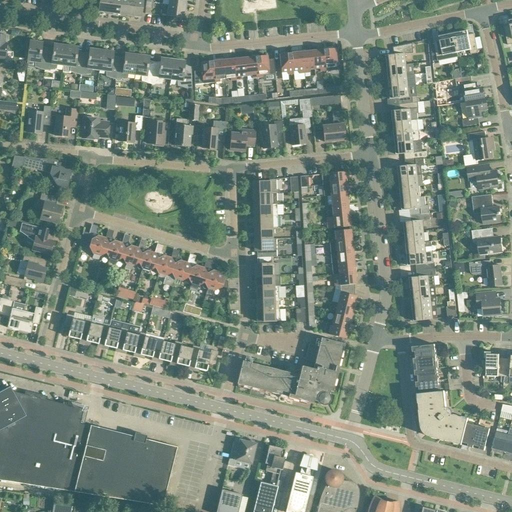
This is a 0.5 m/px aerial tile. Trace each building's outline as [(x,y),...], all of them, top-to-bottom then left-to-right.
[(99,0),(98,11),(109,13),(110,0),(99,0)] [(110,0),(109,13),(120,14),(121,0),(110,0)] [(121,0),(120,14),(130,16),(132,0),(121,0)] [(141,0),(132,0),(130,16),(141,17),(144,0),(141,0)] [(151,3),(146,2),(145,13),(151,14),(152,8),(153,9),(154,3),(151,2),(151,3)] [(185,7),(168,5),(167,16),(184,18),(185,7)] [(511,19),(509,20),(510,25),(504,26),(504,28),(499,29),(501,38),(506,37),(508,45),(511,44),(511,19)] [(467,31),(453,33),(457,53),(458,53),(470,50),(471,55),(478,53),(474,34),(468,35),(467,31)] [(457,53),(453,33),(439,36),(440,41),(434,42),(438,61),(458,57),(458,53),(457,53)] [(35,67),(45,71),(47,50),(41,50),(42,43),(30,41),(26,66),(35,67)] [(386,56),(387,67),(406,65),(405,54),(414,53),(413,43),(393,47),(394,55),(386,56)] [(56,65),(63,66),(66,46),(54,44),(53,51),(47,50),(45,71),(55,70),(56,65)] [(70,72),(80,75),(83,55),(77,54),(78,47),(66,46),(63,66),(70,67),(70,72)] [(335,48),(323,50),(325,71),(331,70),(331,67),(337,67),(335,48)] [(92,69),(99,70),(101,50),(90,49),(89,56),(83,55),(80,75),(91,75),(92,69)] [(106,77),(116,80),(118,60),(113,59),(113,52),(101,50),(99,70),(106,71),(106,77)] [(323,50),(313,51),(314,69),(320,69),(320,71),(325,71),(323,50)] [(313,51),(302,52),(304,73),(309,72),(309,70),(314,69),(313,51)] [(302,52),(291,53),(293,74),(293,71),(298,71),(298,74),(304,73),(302,52)] [(293,74),(291,53),(279,54),(281,73),(287,72),(288,75),(293,74)] [(128,74),(135,75),(137,55),(125,54),(124,60),(118,60),(116,80),(126,79),(128,74)] [(142,81),(151,85),(154,64),(148,64),(149,57),(137,55),(135,75),(141,76),(142,81)] [(267,56),(255,57),(257,78),(263,77),(263,75),(275,73),(274,59),(267,60),(267,56)] [(255,57),(244,58),(246,76),(252,76),(252,78),(257,78),(255,57)] [(164,79),(170,80),(173,60),(161,58),(160,65),(154,64),(151,85),(162,84),(164,79)] [(244,58),(234,59),(236,80),(241,79),(241,77),(246,76),(244,58)] [(234,59),(223,60),(225,78),(230,78),(230,81),(236,80),(234,59)] [(173,60),(170,80),(177,80),(177,86),(187,89),(192,89),(191,69),(184,68),(185,61),(173,60)] [(223,60),(212,61),(214,82),(220,82),(220,79),(225,78),(223,60)] [(214,82),(212,61),(201,62),(201,71),(194,71),(194,84),(203,84),(203,83),(214,82)] [(387,67),(388,77),(407,75),(406,65),(387,67)] [(388,77),(389,88),(408,86),(408,81),(415,80),(414,74),(407,75),(388,77)] [(464,85),(466,102),(485,99),(483,88),(478,89),(477,83),(472,84),(471,77),(455,79),(457,87),(464,85)] [(453,80),(435,83),(438,106),(445,106),(447,105),(446,88),(457,87),(455,79),(453,80)] [(399,98),(399,104),(418,102),(417,96),(409,97),(408,86),(389,88),(391,99),(399,98)] [(106,109),(115,110),(116,96),(107,95),(106,109)] [(340,95),(320,97),(321,105),(341,103),(340,95)] [(485,99),(466,102),(469,119),(462,120),(463,127),(479,124),(478,117),(482,117),(481,111),(488,110),(486,98),(485,99)] [(311,106),(310,99),(299,100),(300,112),(302,111),(303,118),(297,119),(298,126),(290,126),(292,145),(306,144),(304,130),(310,129),(309,119),(309,118),(312,117),(311,106)] [(0,101),(0,109),(15,111),(16,103),(0,101)] [(392,111),(393,122),(418,120),(417,114),(419,113),(418,102),(399,104),(400,110),(392,111)] [(188,120),(198,121),(199,105),(190,104),(188,120)] [(77,128),(77,124),(78,110),(66,109),(66,117),(56,116),(54,136),(68,137),(69,127),(77,128)] [(41,134),(42,124),(43,113),(29,111),(26,132),(41,134)] [(323,126),(324,142),(345,140),(344,131),(345,131),(345,126),(343,126),(343,124),(341,111),(332,112),(333,125),(323,126)] [(120,122),(118,141),(134,142),(135,130),(141,131),(142,116),(135,116),(135,124),(120,122)] [(82,138),(94,139),(94,137),(107,138),(109,123),(99,122),(99,119),(84,118),(82,138)] [(176,125),(174,146),(190,147),(191,135),(192,135),(193,126),(186,126),(186,120),(176,119),(176,125)] [(393,122),(394,133),(419,130),(418,120),(393,122)] [(203,128),(203,138),(202,148),(216,149),(218,131),(225,131),(226,122),(213,121),(213,129),(203,128)] [(274,125),(261,127),(262,136),(260,136),(261,142),(262,141),(263,148),(277,147),(276,134),(283,133),(282,123),(282,121),(274,122),(274,125)] [(147,125),(147,135),(148,135),(147,144),(164,145),(165,132),(163,132),(163,123),(148,122),(147,125)] [(231,133),(230,150),(245,152),(245,145),(254,146),(255,131),(239,130),(239,134),(231,133)] [(394,133),(395,144),(420,141),(419,130),(394,133)] [(469,156),(464,156),(465,166),(478,165),(477,160),(493,158),(492,150),(495,150),(494,144),(491,144),(490,138),(486,139),(485,132),(469,134),(470,142),(474,141),(476,155),(472,155),(469,156)] [(404,154),(405,160),(424,158),(429,158),(428,151),(421,152),(420,141),(395,144),(396,155),(404,154)] [(21,170),(22,166),(24,157),(14,156),(12,169),(21,170)] [(24,157),(22,166),(50,173),(50,174),(59,188),(66,190),(70,171),(64,170),(65,162),(66,162),(66,161),(24,157)] [(398,167),(399,178),(418,176),(418,175),(422,175),(421,166),(425,165),(424,158),(405,160),(406,166),(398,167)] [(478,181),(479,190),(489,188),(499,187),(497,171),(491,172),(490,165),(469,168),(467,168),(469,181),(475,180),(478,181)] [(321,174),(322,185),(346,183),(345,172),(321,174)] [(400,189),(419,187),(424,186),(422,175),(418,176),(399,178),(400,189)] [(301,187),(306,187),(309,187),(308,176),(300,176),(301,187)] [(291,193),(293,192),(298,192),(297,177),(290,178),(291,193)] [(252,182),(253,194),(276,193),(279,193),(279,190),(276,190),(276,179),(269,180),(269,181),(252,182)] [(324,196),(331,195),(347,194),(346,183),(322,185),(324,196)] [(400,189),(401,199),(420,197),(419,187),(400,189)] [(253,205),(277,204),(279,204),(279,201),(277,201),(276,193),(253,194),(253,205)] [(40,220),(48,222),(57,224),(62,206),(56,205),(58,197),(41,194),(40,201),(38,201),(37,206),(38,209),(42,210),(40,220)] [(331,195),(332,206),(348,204),(347,194),(331,195)] [(482,213),(484,225),(501,223),(500,215),(499,207),(493,207),(492,195),(472,197),(474,214),(482,213)] [(410,210),(411,216),(430,214),(429,207),(429,205),(425,206),(425,197),(420,197),(401,199),(402,210),(410,210)] [(253,205),(254,217),(277,216),(277,204),(253,205)] [(332,206),(333,217),(349,215),(348,204),(332,206)] [(403,222),(405,233),(423,231),(422,221),(430,220),(430,214),(411,216),(411,221),(403,222)] [(333,217),(326,217),(327,229),(334,228),(350,226),(349,215),(333,217)] [(254,217),(254,228),(272,227),(278,227),(277,216),(254,217)] [(20,232),(34,242),(32,250),(50,254),(53,241),(49,240),(51,230),(39,227),(38,231),(35,231),(36,227),(22,223),(19,232),(20,232)] [(254,228),(254,239),(272,239),(272,227),(254,228)] [(334,231),(335,242),(336,242),(352,240),(351,229),(334,231)] [(494,238),(494,235),(487,236),(486,229),(476,230),(472,231),(473,243),(476,245),(478,245),(480,255),(485,255),(492,254),(502,253),(501,237),(494,238)] [(405,233),(406,244),(425,242),(423,231),(405,233)] [(100,255),(106,252),(109,245),(105,239),(98,236),(92,240),(89,234),(83,232),(80,244),(90,247),(93,253),(92,258),(99,260),(100,256),(100,255)] [(257,251),(257,258),(272,257),(276,257),(276,239),(272,239),(254,239),(255,251),(257,251)] [(331,252),(331,254),(353,251),(352,240),(336,242),(335,242),(330,243),(330,249),(331,252)] [(122,264),(125,265),(126,265),(126,263),(123,257),(125,250),(122,244),(115,241),(109,245),(106,252),(109,258),(108,263),(115,265),(117,260),(117,261),(117,260),(119,259),(122,264)] [(406,244),(407,255),(426,253),(426,252),(425,247),(432,247),(431,241),(425,242),(406,244)] [(138,269),(142,270),(142,268),(139,262),(141,255),(138,248),(131,246),(125,250),(123,257),(126,263),(126,265),(125,265),(124,268),(132,270),(133,265),(136,264),(138,269)] [(150,270),(155,267),(158,259),(154,253),(147,251),(141,255),(139,262),(142,268),(142,270),(141,273),(148,275),(149,270),(150,270)] [(331,254),(332,264),(338,263),(338,264),(354,262),(353,251),(331,254)] [(416,265),(417,271),(436,269),(435,263),(433,263),(432,252),(426,252),(426,253),(407,255),(408,266),(416,265)] [(24,277),(34,279),(34,282),(42,284),(46,268),(45,268),(47,260),(24,255),(23,261),(28,262),(24,277)] [(174,283),(175,278),(172,272),(174,264),(171,258),(164,256),(158,259),(155,267),(159,273),(157,278),(164,280),(163,284),(172,287),(174,283)] [(255,264),(255,276),(279,275),(279,263),(273,264),(272,257),(257,258),(257,264),(255,264)] [(187,283),(191,284),(191,285),(192,283),(188,277),(190,269),(187,263),(180,261),(174,264),(172,272),(175,278),(174,283),(181,285),(182,280),(185,279),(187,283)] [(490,261),(469,263),(470,271),(471,273),(472,274),(474,275),(476,276),(488,274),(489,287),(503,285),(501,266),(491,267),(490,261)] [(332,264),(333,275),(339,274),(355,273),(354,262),(338,264),(338,263),(332,264)] [(203,289),(207,290),(208,288),(205,281),(207,274),(203,268),(196,266),(190,269),(188,277),(192,283),(191,285),(191,284),(190,288),(197,290),(198,285),(199,285),(201,284),(203,289)] [(409,278),(410,289),(435,286),(434,276),(436,275),(436,269),(417,271),(417,277),(409,278)] [(207,290),(206,293),(214,295),(215,290),(221,287),(228,289),(228,281),(223,280),(220,273),(213,271),(207,274),(205,281),(208,288),(207,290)] [(334,286),(340,286),(354,284),(356,284),(355,273),(339,274),(333,275),(334,286)] [(6,275),(4,284),(24,289),(26,280),(6,275)] [(255,276),(256,287),(277,287),(280,287),(279,275),(255,276)] [(340,292),(338,303),(354,307),(356,296),(354,296),(354,284),(340,286),(340,292)] [(303,286),(299,286),(295,286),(296,298),(304,297),(304,292),(303,286)] [(410,289),(412,300),(436,297),(435,286),(410,289)] [(116,295),(133,300),(135,292),(119,287),(116,295)] [(256,287),(256,299),(278,298),(277,287),(256,287)] [(500,298),(496,299),(495,292),(477,294),(478,309),(483,308),(484,316),(502,315),(500,298)] [(151,300),(149,304),(153,305),(161,308),(164,309),(166,307),(168,302),(152,297),(151,300)] [(412,300),(413,310),(431,309),(431,302),(437,301),(436,297),(412,300)] [(256,299),(257,310),(278,309),(278,298),(256,299)] [(7,328),(18,331),(23,311),(25,305),(14,302),(7,300),(4,315),(10,317),(7,328)] [(338,303),(335,313),(351,317),(354,307),(338,303)] [(153,305),(151,313),(158,316),(161,308),(153,305)] [(185,305),(183,312),(199,316),(201,309),(185,305)] [(446,307),(448,318),(457,317),(456,306),(446,307)] [(23,311),(18,331),(30,333),(33,322),(38,323),(38,324),(38,325),(42,309),(36,307),(34,314),(23,311)] [(431,309),(413,310),(414,322),(433,320),(438,319),(436,308),(431,309)] [(278,309),(257,310),(257,322),(279,321),(278,309)] [(304,309),(300,309),(295,309),(296,323),(305,322),(304,309)] [(335,313),(332,324),(348,328),(351,317),(335,313)] [(68,337),(79,340),(80,340),(82,331),(88,332),(91,323),(92,320),(85,319),(84,322),(73,319),(74,316),(67,314),(63,327),(70,328),(68,337)] [(88,342),(97,344),(98,344),(100,335),(106,337),(109,328),(110,325),(103,323),(102,326),(91,323),(88,332),(82,331),(80,340),(79,340),(79,343),(88,345),(88,344),(87,344),(88,342)] [(348,328),(332,324),(330,335),(346,339),(348,328)] [(106,346),(116,349),(118,340),(125,341),(127,332),(128,329),(121,328),(120,331),(109,328),(106,337),(100,335),(98,344),(97,344),(97,347),(106,349),(105,348),(106,346)] [(124,351),(134,353),(136,344),(143,346),(145,337),(146,334),(139,332),(138,335),(127,332),(125,341),(118,340),(116,349),(115,352),(124,354),(124,353),(123,353),(124,351)] [(142,355),(152,358),(154,349),(161,350),(163,341),(164,338),(157,337),(156,339),(145,337),(143,346),(136,344),(134,353),(133,356),(142,358),(141,357),(142,355)] [(333,387),(335,378),(333,377),(336,366),(338,367),(343,350),(340,349),(341,343),(321,338),(319,347),(309,344),(305,360),(315,362),(313,369),(301,366),(299,375),(293,374),(293,376),(277,372),(277,370),(265,367),(264,369),(248,365),(249,363),(243,361),(237,381),(243,383),(243,385),(260,390),(261,387),(272,390),(271,393),(288,397),(289,394),(300,397),(299,400),(308,402),(309,399),(317,401),(317,402),(317,403),(318,403),(319,404),(319,405),(320,405),(321,405),(323,406),(324,406),(325,405),(326,405),(327,404),(328,404),(329,403),(329,402),(330,401),(330,400),(330,399),(330,398),(330,397),(330,396),(329,395),(329,394),(331,386),(333,387)] [(160,360),(170,362),(172,353),(179,355),(181,346),(182,343),(175,341),(174,344),(163,341),(161,350),(154,349),(152,358),(151,361),(160,363),(160,362),(159,362),(160,360)] [(414,359),(436,357),(437,357),(436,349),(435,350),(435,345),(412,347),(413,352),(414,352),(415,359),(414,359)] [(178,364),(188,367),(190,358),(197,359),(199,350),(200,347),(193,346),(192,348),(181,346),(179,355),(172,353),(170,362),(169,365),(178,367),(177,366),(178,364)] [(188,367),(187,370),(196,372),(196,371),(195,371),(196,369),(206,371),(209,363),(215,364),(218,352),(211,350),(210,353),(199,350),(197,359),(190,358),(188,367)] [(498,376),(504,377),(505,359),(499,358),(499,355),(487,354),(487,364),(482,364),(482,363),(483,373),(486,373),(486,376),(498,377),(498,376)] [(415,371),(437,369),(438,369),(438,361),(437,361),(436,357),(414,359),(414,364),(415,364),(416,370),(415,371)] [(416,382),(416,383),(438,380),(439,381),(440,381),(439,373),(438,373),(437,369),(415,371),(415,376),(416,376),(417,382),(416,382)] [(418,394),(440,392),(441,392),(440,385),(439,385),(439,381),(438,380),(416,383),(417,388),(418,388),(418,394)] [(0,480),(141,503),(162,506),(177,447),(146,439),(147,436),(135,433),(134,436),(90,425),(90,427),(80,424),(81,420),(73,407),(13,392),(10,386),(4,390),(0,388),(0,480)] [(462,445),(462,444),(467,423),(467,422),(468,419),(452,414),(451,416),(449,416),(450,413),(447,410),(445,410),(444,408),(446,408),(444,391),(441,392),(440,392),(418,394),(417,394),(418,404),(423,403),(424,410),(419,410),(421,426),(425,426),(426,429),(428,432),(432,433),(430,437),(446,441),(447,436),(453,438),(452,443),(462,445)] [(501,412),(511,414),(511,406),(503,405),(501,412)] [(468,447),(473,448),(478,426),(474,425),(474,424),(467,422),(467,423),(462,444),(468,446),(468,447)] [(486,445),(493,446),(495,436),(489,434),(490,429),(485,428),(486,427),(479,425),(478,426),(473,448),(473,447),(480,449),(479,449),(485,451),(486,445)] [(492,449),(504,452),(509,432),(497,429),(495,436),(493,446),(492,449)] [(248,442),(246,442),(240,440),(239,443),(234,442),(233,442),(231,451),(228,465),(234,467),(236,460),(242,461),(251,463),(255,444),(254,444),(254,442),(253,441),(252,440),(250,440),(249,441),(248,442)] [(252,511),(271,511),(277,490),(275,490),(280,470),(282,470),(284,461),(280,460),(284,447),(283,447),(283,450),(270,447),(266,463),(267,463),(265,471),(272,473),(269,485),(260,482),(252,511)] [(305,457),(305,459),(303,458),(300,474),(295,473),(285,511),(303,511),(313,477),(312,477),(316,461),(314,461),(315,459),(305,457)] [(330,471),(329,471),(328,472),(327,473),(326,474),(325,475),(325,476),(325,477),(325,478),(325,479),(325,480),(325,482),(326,483),(327,484),(328,485),(326,489),(325,489),(324,490),(323,490),(321,496),(320,499),(319,502),(318,507),(318,509),(317,511),(354,511),(355,511),(357,504),(357,502),(357,501),(357,499),(358,498),(358,495),(358,493),(358,491),(357,490),(357,489),(357,488),(356,487),(356,486),(355,485),(354,484),(353,483),(352,483),(350,483),(348,483),(347,483),(346,483),(345,484),(344,484),(341,482),(341,481),(341,480),(341,479),(341,478),(341,477),(341,476),(341,475),(340,474),(339,473),(338,472),(337,471),(336,471),(334,470),(333,470),(332,470),(331,471),(330,471)] [(216,511),(237,511),(242,495),(222,490),(216,511)] [(398,502),(389,503),(382,501),(374,496),(373,498),(372,499),(371,502),(370,504),(370,506),(369,508),(368,510),(367,511),(398,511),(398,510),(398,508),(399,506),(399,503),(398,502)] [(60,500),(58,510),(69,511),(70,511),(72,502),(60,500)]
